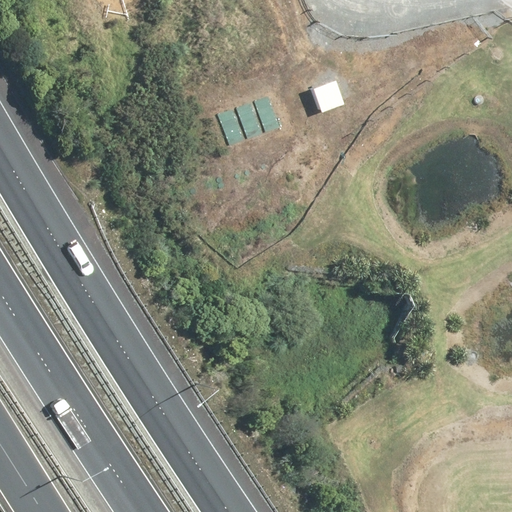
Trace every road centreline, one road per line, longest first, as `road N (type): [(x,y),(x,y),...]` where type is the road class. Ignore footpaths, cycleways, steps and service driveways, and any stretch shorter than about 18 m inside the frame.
road 1 (motorway): [(0,161),(219,511)]
road 2 (motorway): [(136,511),(0,300)]
